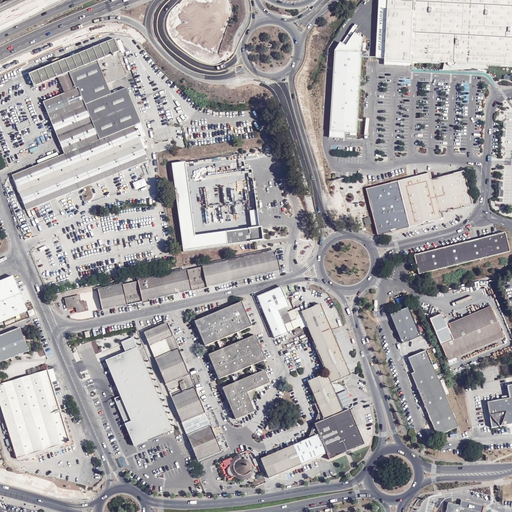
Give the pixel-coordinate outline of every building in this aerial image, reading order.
[(377,0),(377,10),(381,10),(378,57),(378,59),(385,59),(387,0),(377,0)] [(511,0),(387,0),(385,59),(385,61),(413,63),(414,63),(439,64),(439,63),(444,63),(447,63),(447,64),(448,65),(448,66),(449,66),(449,67),(450,67),(451,67),(452,67),(453,67),(454,67),(454,66),(455,65),(455,64),(456,64),(469,64),(472,67),(483,68),(484,65),(488,65),(511,66),(511,0)] [(340,42),(334,50),(335,51),(362,53),(363,39),(354,33),(345,46),(340,42)] [(65,60),(32,73),(29,74),(35,87),(58,77),(65,93),(44,102),(65,154),(58,157),(40,164),(12,175),(26,210),(149,160),(144,149),(140,140),(140,138),(135,126),(141,123),(126,88),(111,94),(107,84),(126,76),(117,52),(112,40),(65,60)] [(359,92),(362,53),(335,51),(332,96),(330,131),(357,133),(359,92)] [(31,72),(32,73),(65,60),(64,59),(31,72)] [(31,126),(29,120),(16,126),(18,131),(31,126)] [(146,135),(141,123),(135,126),(140,138),(146,135)] [(40,164),(58,157),(57,153),(38,160),(40,164)] [(183,251),(250,242),(248,229),(195,235),(185,162),(172,164),(183,251)] [(436,195),(469,186),(465,171),(432,179),(436,195)] [(404,203),(436,195),(432,179),(431,173),(398,181),(404,203)] [(372,211),(404,203),(398,181),(367,189),(372,211)] [(473,204),(469,186),(436,195),(440,212),(447,210),(447,209),(453,208),(453,209),(461,207),(461,206),(464,205),(464,206),(473,204)] [(440,212),(436,195),(404,203),(409,227),(423,223),(423,222),(428,221),(428,222),(442,218),(440,212)] [(409,227),(404,203),(372,211),(378,235),(391,231),(390,230),(395,229),(396,230),(409,227)] [(257,211),(250,212),(252,228),(260,227),(257,211)] [(250,242),(264,241),(262,227),(260,227),(252,228),(248,229),(250,242)] [(504,232),(475,240),(480,259),(509,251),(504,232)] [(449,266),(480,259),(475,240),(466,242),(445,247),(434,250),(414,255),(417,269),(419,274),(449,266)] [(256,276),(281,271),(276,251),(252,256),(256,276)] [(231,282),(256,276),(252,256),(227,262),(231,282)] [(202,267),(207,287),(231,282),(227,262),(202,267)] [(187,270),(192,290),(203,288),(207,287),(202,267),(187,270)] [(187,270),(162,276),(167,296),(192,290),(187,270)] [(0,322),(27,311),(13,276),(0,281),(0,322)] [(162,276),(138,281),(142,301),(167,296),(162,276)] [(123,285),(127,304),(138,302),(142,301),(138,281),(123,285)] [(123,285),(98,290),(102,310),(127,304),(123,285)] [(289,306),(281,287),(258,297),(276,339),(288,333),(284,325),(292,321),(289,312),(288,311),(286,307),(289,306)] [(81,302),(80,296),(65,299),(67,308),(76,307),(77,313),(88,310),(86,301),(81,302)] [(195,322),(205,346),(217,341),(220,340),(236,333),(240,332),(252,327),(242,302),(195,322)] [(312,338),(332,330),(321,304),(314,307),(310,304),(308,309),(302,312),(303,317),(298,319),(301,329),(308,326),(308,328),(312,338)] [(447,328),(491,309),(489,305),(475,311),(448,323),(445,317),(443,318),(447,328)] [(390,314),(401,343),(420,335),(408,306),(390,314)] [(303,317),(302,312),(300,307),(294,310),(298,319),(303,317)] [(478,342),(501,332),(491,309),(447,328),(443,318),(441,313),(428,319),(440,345),(445,356),(456,351),(478,342)] [(294,310),(289,312),(292,321),(298,319),(294,310)] [(173,336),(168,323),(144,333),(150,346),(166,339),(173,336)] [(21,328),(0,335),(0,384),(2,384),(0,379),(0,362),(11,359),(17,356),(30,352),(26,340),(24,335),(21,328)] [(336,340),(332,330),(312,338),(314,342),(317,348),(336,340)] [(503,337),(501,332),(478,342),(456,351),(445,356),(447,361),(503,337)] [(172,353),(179,350),(173,336),(166,339),(150,346),(155,360),(172,353)] [(209,355),(219,379),(231,374),(234,373),(247,367),(250,366),(254,365),(266,360),(256,336),(244,341),(240,342),(224,349),(221,350),(209,355)] [(114,399),(132,441),(139,444),(147,440),(172,429),(133,337),(124,341),(128,351),(125,353),(106,361),(109,367),(121,396),(114,399)] [(342,353),(336,340),(317,348),(322,361),(342,353)] [(317,348),(314,342),(313,342),(324,369),(325,368),(322,361),(317,348)] [(161,372),(184,362),(179,350),(172,353),(155,360),(161,372)] [(408,357),(414,371),(431,364),(425,350),(408,357)] [(351,375),(342,353),(322,361),(325,368),(327,373),(331,383),(351,375)] [(182,377),(189,374),(184,362),(161,372),(166,384),(182,377)] [(414,371),(413,372),(410,373),(423,404),(444,395),(440,385),(431,364),(414,371)] [(70,442),(47,370),(0,384),(0,402),(17,458),(70,442)] [(236,419),(254,412),(251,403),(256,389),(269,383),(265,372),(257,375),(254,376),(244,380),(238,382),(235,384),(223,389),(236,419)] [(332,385),(331,383),(327,373),(308,381),(317,404),(337,395),(336,393),(333,388),(337,386),(336,384),(332,385)] [(188,391),(195,388),(189,374),(182,377),(166,384),(168,390),(180,385),(182,391),(177,393),(178,395),(188,391)] [(511,424),(511,385),(507,386),(509,398),(487,402),(491,428),(511,424)] [(177,410),(200,401),(195,388),(188,391),(178,395),(172,398),(177,410)] [(344,412),(337,395),(317,404),(321,412),(324,420),(344,412)] [(444,395),(423,404),(436,435),(458,426),(444,395)] [(198,416),(205,413),(205,412),(200,401),(177,410),(182,423),(183,422),(198,416)] [(327,454),(329,459),(364,444),(349,410),(345,411),(344,412),(324,420),(315,424),(319,435),(327,454)] [(324,420),(321,412),(318,413),(309,437),(309,439),(319,435),(315,424),(324,420)] [(182,423),(188,437),(193,434),(196,433),(204,430),(211,427),(205,413),(198,416),(183,422),(182,423)] [(188,437),(193,449),(216,439),(211,427),(204,430),(196,433),(193,434),(188,437)] [(310,461),(327,454),(319,435),(309,439),(302,442),(308,456),(310,461)] [(193,449),(198,461),(221,451),(216,439),(193,449)] [(297,466),(310,461),(308,456),(302,442),(289,447),(297,466)] [(285,472),(297,466),(289,447),(277,452),(285,472)] [(269,478),(285,472),(277,452),(261,459),(269,478)] [(228,465),(227,466),(226,468),(226,469),(226,471),(226,472),(227,473),(227,474),(228,475),(230,476),(231,477),(232,477),(234,477),(235,477),(236,477),(237,478),(239,479),(240,479),(242,479),(243,480),(245,479),(246,479),(245,477),(247,476),(248,475),(250,474),(251,473),(251,472),(252,471),(252,469),(252,468),(252,466),(252,465),(252,464),(251,462),(250,461),(250,460),(248,459),(247,459),(246,458),(244,458),(244,460),(243,460),(242,460),(240,460),(240,459),(239,455),(237,455),(236,456),(235,457),(234,458),(233,459),(232,460),(231,462),(231,463),(230,464),(229,465),(228,465)]
